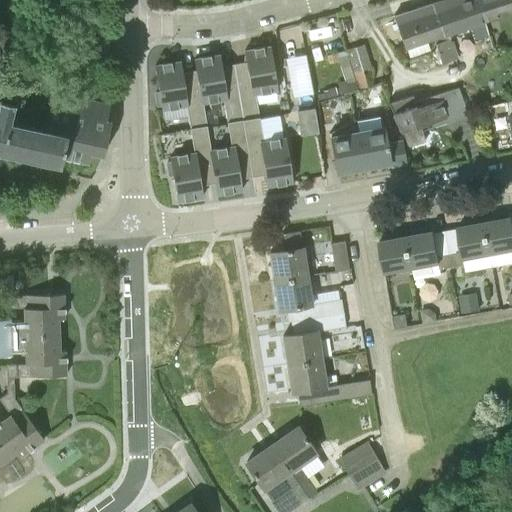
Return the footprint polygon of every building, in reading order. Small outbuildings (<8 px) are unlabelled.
[(446,0),(434,3),(444,33),(469,26),(470,26),(475,41),(490,36),(485,21),(478,0),(473,0),(465,3),(464,0),(446,0)] [(511,0),(478,0),(485,21),(511,11),(511,0)] [(425,6),(394,16),(404,47),(405,46),(408,57),(430,50),(426,39),(444,33),(434,3),(432,3),(425,6)] [(436,42),(443,63),(458,59),(452,37),(436,42)] [(355,47),(359,58),(368,56),(364,44),(355,47)] [(246,62),(234,64),(243,120),(259,117),(257,103),(255,94),(275,91),(277,90),(270,46),(244,51),(246,62)] [(345,50),(358,90),(368,87),(363,71),(359,58),(355,47),(345,50)] [(358,90),(345,50),(335,53),(338,61),(344,81),(337,83),(339,88),(335,89),(335,87),(322,91),(323,93),(325,99),(358,90)] [(289,55),(297,94),(316,90),(308,51),(289,55)] [(338,61),(335,53),(326,56),(328,64),(338,61)] [(219,55),(194,59),(196,70),(201,103),(202,103),(223,99),(227,122),(243,120),(234,64),(221,66),(219,55)] [(359,58),(363,71),(372,68),(368,56),(359,58)] [(180,61),(155,66),(159,92),(155,93),(157,106),(161,106),(162,109),(186,105),(188,115),(188,117),(190,128),(206,125),(202,103),(201,103),(196,70),(182,72),(180,61)] [(413,95),(389,102),(393,114),(402,132),(403,132),(407,146),(425,141),(420,126),(431,122),(444,118),(446,122),(468,115),(459,87),(436,93),(414,100),(413,95)] [(316,101),(325,99),(323,93),(314,95),(316,101)] [(51,100),(48,112),(70,116),(61,156),(88,162),(91,152),(103,155),(110,121),(106,120),(110,103),(68,94),(66,100),(60,99),(51,97),(51,100)] [(0,160),(2,152),(59,165),(61,156),(70,116),(48,112),(13,104),(13,102),(13,101),(0,98),(0,160)] [(287,100),(278,101),(279,109),(288,108),(287,100)] [(297,111),(298,123),(317,120),(315,108),(297,111)] [(259,117),(243,120),(253,177),(265,175),(267,186),(292,182),(285,137),(281,138),(263,141),(259,117)] [(210,150),(209,150),(209,152),(215,183),(216,194),(242,190),(240,179),(253,177),(243,120),(227,122),(231,146),(210,150)] [(171,161),(166,162),(168,175),(173,175),(177,201),(203,197),(201,186),(215,183),(209,152),(209,150),(210,150),(206,125),(190,128),(194,153),(170,157),(171,161)] [(364,167),(390,163),(384,127),(357,132),(364,167)] [(337,172),(364,167),(357,132),(330,136),(337,172)] [(511,217),(485,222),(491,253),(511,248),(511,217)] [(464,258),(491,253),(485,222),(458,227),(462,251),(451,254),(453,266),(465,264),(464,258)] [(286,250),(269,252),(274,280),(306,275),(302,249),(302,247),(299,230),(283,232),(286,250)] [(434,231),(407,236),(413,267),(415,279),(442,273),(441,269),(453,266),(451,254),(439,256),(434,231)] [(385,272),(413,267),(407,236),(380,241),(385,272)] [(335,271),(349,269),(344,241),(330,243),(335,271)] [(13,274),(0,274),(0,290),(14,290),(13,274)] [(306,275),(274,280),(279,310),(285,309),(286,321),(290,320),(343,313),(340,298),(310,303),(306,275)] [(459,295),(461,312),(478,310),(476,292),(459,295)] [(64,318),(64,313),(63,294),(26,295),(26,307),(24,307),(24,320),(11,321),(10,317),(0,317),(0,336),(59,334),(58,319),(64,318)] [(4,296),(4,308),(14,308),(14,295),(4,296)] [(423,324),(437,321),(436,312),(429,308),(420,310),(423,324)] [(287,364),(321,358),(317,331),(345,327),(343,313),(290,320),(292,334),(283,335),(287,364)] [(395,329),(408,326),(406,314),(393,316),(395,329)] [(66,375),(65,356),(65,350),(59,350),(59,334),(0,336),(0,355),(12,355),(12,351),(25,351),(26,364),(28,364),(28,376),(66,375)] [(321,358),(287,364),(292,392),(297,391),(299,405),(343,398),(341,384),(325,386),(321,358)] [(6,364),(6,369),(6,377),(16,377),(16,364),(6,364)] [(0,397),(0,400),(5,406),(15,399),(9,391),(0,397)] [(0,448),(7,458),(20,449),(24,454),(44,439),(22,409),(12,416),(10,414),(0,421),(0,448)] [(297,427),(272,444),(307,496),(315,490),(307,478),(297,464),(315,452),(304,436),(303,436),(297,427)] [(351,452),(340,459),(343,464),(348,473),(375,458),(367,443),(351,452)] [(272,444),(246,462),(253,470),(251,471),(263,488),(264,487),(273,500),(289,488),(295,497),(298,502),(307,496),(272,444)] [(375,458),(348,473),(357,488),(384,473),(375,458)] [(196,511),(190,502),(176,511),(196,511)]
